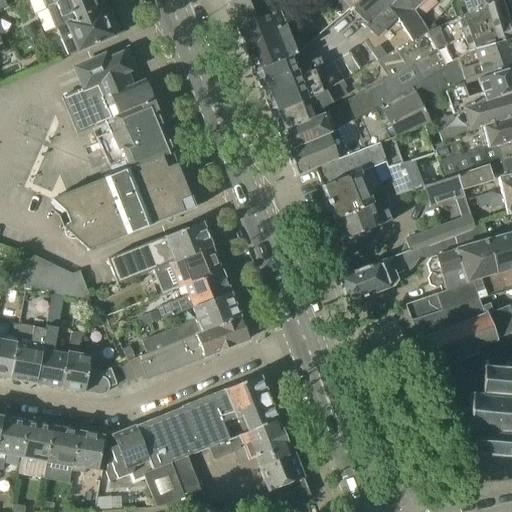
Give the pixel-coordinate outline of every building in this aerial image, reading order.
[(58,28),(103,9),(99,0),(42,0),(46,9),(48,9),(56,28),(58,28)] [(275,14),(275,13),(268,0),(225,0),(237,29),(275,14)] [(254,73),(292,57),(295,56),(289,42),(293,41),(296,35),(291,21),(297,20),(303,15),(302,9),(312,0),(288,0),(275,13),(275,14),(237,29),(249,58),(251,57),(256,69),(254,70),(254,71),(254,72),(254,73)] [(469,52),(511,40),(498,0),(455,21),(454,19),(436,28),(433,24),(426,32),(427,34),(436,50),(388,79),(327,114),(278,134),(286,152),(334,133),(412,88),(469,52)] [(338,0),(349,10),(359,0),(338,0)] [(359,0),(349,10),(348,11),(374,34),(363,42),(376,61),(388,79),(436,50),(427,34),(410,43),(393,14),(392,15),(387,9),(396,0),(359,0)] [(444,0),(396,0),(387,9),(392,15),(393,14),(410,43),(427,34),(426,32),(412,11),(424,0),(438,0),(441,3),(444,0)] [(453,0),(450,4),(454,19),(455,21),(498,0),(453,0)] [(108,22),(103,9),(58,28),(69,55),(114,37),(114,35),(116,33),(118,31),(118,28),(118,26),(116,23),(114,22),(111,21),(108,22)] [(33,40),(43,35),(38,24),(26,29),(31,40),(33,40)] [(43,35),(33,40),(36,47),(46,42),(43,35)] [(469,52),(412,88),(430,123),(432,123),(424,104),(437,98),(437,97),(445,94),(462,85),(464,84),(464,85),(477,81),(511,69),(511,41),(511,40),(469,52)] [(67,112),(131,86),(125,72),(128,71),(127,68),(130,67),(131,63),(129,58),(125,56),(123,57),(122,55),(107,61),(104,56),(76,69),(84,88),(61,98),(67,112)] [(263,94),(325,69),(320,58),(296,68),(292,57),(254,73),(258,83),(263,94)] [(271,115),(278,134),(327,114),(388,79),(376,61),(332,87),(316,97),(271,115)] [(316,97),(332,87),(325,69),(263,94),(271,115),(316,97)] [(452,115),(511,93),(511,69),(477,81),(481,94),(467,99),(462,85),(445,94),(437,97),(437,98),(445,95),(452,115)] [(76,135),(105,122),(154,101),(145,80),(131,86),(67,112),(76,135)] [(467,99),(481,94),(477,81),(464,85),(464,84),(462,85),(467,99)] [(424,125),(430,123),(412,88),(334,133),(286,152),(296,177),(296,178),(315,170),(315,169),(364,149),(378,143),(424,125)] [(470,133),(511,120),(511,93),(452,115),(434,122),(442,143),(470,133)] [(102,152),(162,126),(163,123),(160,117),(157,115),(156,113),(158,112),(154,101),(105,122),(110,133),(96,138),(102,152)] [(488,148),(511,140),(511,120),(470,133),(442,143),(433,147),(438,161),(488,146),(488,148)] [(167,139),(164,131),(162,126),(102,152),(112,176),(172,152),(172,151),(172,152),(171,151),(171,144),(167,140),(167,139)] [(511,140),(488,148),(488,146),(438,161),(444,180),(457,175),(463,190),(493,181),(492,178),(511,172),(511,140)] [(315,169),(315,170),(322,187),(358,172),(373,167),(373,168),(385,163),(378,143),(364,149),(315,169)] [(195,209),(186,188),(181,175),(182,174),(182,173),(180,173),(176,161),(177,160),(177,159),(175,160),(173,153),(172,152),(112,176),(51,200),(65,213),(70,225),(62,228),(88,252),(195,209)] [(414,160),(380,167),(386,195),(419,188),(414,160)] [(373,168),(373,167),(358,172),(322,187),(334,220),(373,203),(370,196),(382,191),(378,181),(378,180),(373,168)] [(464,195),(463,190),(457,175),(444,180),(422,187),(429,206),(455,198),(461,218),(405,239),(409,250),(475,225),(474,224),(464,195)] [(503,198),(511,195),(511,175),(499,179),(502,196),(503,198)] [(506,214),(511,211),(511,195),(503,198),(502,196),(491,192),(476,197),(479,207),(488,204),(490,208),(504,204),(506,214)] [(373,203),(334,220),(336,223),(334,223),(333,226),(335,232),(338,233),(339,232),(343,240),(391,222),(382,200),(373,203)] [(432,296),(471,282),(484,278),(483,277),(496,274),(485,241),(480,222),(474,224),(475,225),(409,250),(336,279),(346,304),(392,286),(396,280),(415,265),(418,257),(430,258),(426,264),(428,272),(430,273),(427,278),(429,285),(434,288),(439,286),(440,291),(431,295),(432,296)] [(138,276),(142,275),(167,265),(211,247),(202,223),(164,237),(155,241),(154,241),(107,260),(116,283),(137,275),(138,276)] [(496,274),(511,268),(511,233),(485,241),(496,274)] [(167,265),(171,276),(176,288),(181,286),(220,271),(220,270),(219,270),(219,269),(218,263),(215,258),(214,258),(215,257),(211,248),(211,247),(167,265)] [(63,277),(72,274),(25,252),(10,285),(73,299),(70,293),(66,286),(63,277)] [(484,278),(471,282),(478,299),(499,294),(511,289),(511,268),(496,274),(483,277),(484,278)] [(70,293),(73,299),(75,300),(89,295),(79,271),(72,274),(63,277),(66,286),(70,293)] [(190,309),(230,293),(221,271),(220,272),(220,271),(181,286),(185,296),(155,309),(161,322),(190,310),(190,309)] [(438,313),(478,299),(471,282),(432,296),(438,313)] [(190,336),(239,317),(236,309),(230,293),(190,309),(190,310),(194,320),(139,342),(144,355),(190,337),(190,336)] [(438,313),(432,296),(431,295),(423,298),(405,305),(411,321),(438,313)] [(36,384),(61,388),(68,354),(54,351),(58,329),(57,329),(63,300),(50,297),(48,308),(50,308),(46,330),(36,384)] [(438,313),(411,321),(429,366),(449,358),(451,362),(475,353),(474,348),(511,333),(511,317),(508,306),(492,312),(489,304),(481,307),(478,299),(438,313)] [(77,308),(68,354),(61,388),(97,395),(99,395),(102,395),(105,394),(108,391),(109,388),(117,385),(111,369),(102,372),(101,372),(88,370),(91,358),(78,356),(82,335),(86,310),(77,308)] [(190,336),(190,337),(192,341),(199,360),(244,342),(246,342),(247,340),(247,338),(247,337),(240,318),(239,318),(239,317),(190,336)] [(17,345),(20,325),(9,323),(5,343),(0,341),(0,377),(10,379),(17,345)] [(17,345),(10,379),(36,384),(46,330),(20,325),(17,345)] [(167,373),(199,360),(192,341),(140,361),(147,379),(166,371),(167,373)] [(511,369),(508,369),(509,363),(505,363),(504,369),(487,368),(487,361),(482,361),(482,367),(476,367),(476,371),(482,372),(480,395),(469,394),(466,428),(476,429),(476,463),(511,465),(511,369)] [(247,432),(277,420),(277,412),(271,405),(272,404),(272,403),(271,402),(270,402),(269,402),(267,397),(268,397),(269,396),(269,395),(268,394),(267,394),(266,394),(266,384),(260,377),(259,377),(210,396),(222,423),(228,439),(229,440),(247,433),(247,432)] [(181,409),(135,427),(149,461),(148,461),(152,470),(187,456),(187,457),(208,448),(228,439),(222,423),(210,396),(181,407),(181,409)] [(21,458),(27,423),(2,418),(0,430),(0,469),(3,470),(6,456),(21,458)] [(255,458),(259,469),(291,456),(290,455),(286,443),(288,439),(285,432),(281,430),(277,420),(247,432),(247,433),(229,440),(228,439),(208,448),(213,460),(234,452),(239,464),(255,458)] [(48,463),(55,428),(27,423),(21,458),(48,463)] [(142,475),(152,470),(148,461),(149,461),(135,427),(112,436),(116,446),(110,449),(114,458),(108,461),(106,473),(109,483),(129,475),(133,484),(143,480),(142,475)] [(73,468),(78,432),(55,428),(48,463),(72,468),(73,468)] [(73,468),(72,468),(71,472),(84,475),(85,469),(98,471),(104,437),(78,432),(73,468)] [(271,498),(310,495),(303,478),(294,454),(290,455),(291,456),(259,469),(271,498)] [(187,456),(152,470),(142,475),(143,480),(144,479),(156,507),(162,507),(166,505),(166,506),(197,504),(196,493),(201,491),(187,457),(187,456)]
